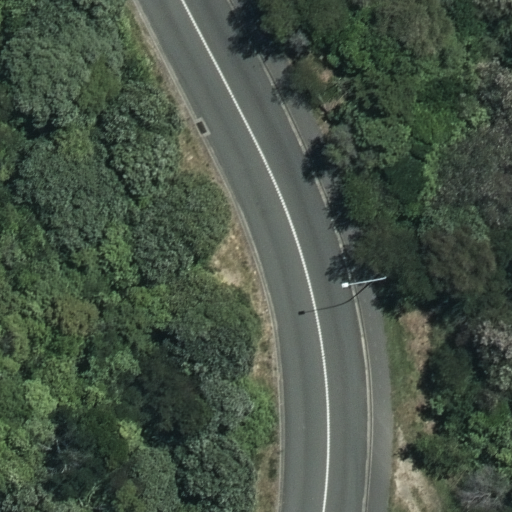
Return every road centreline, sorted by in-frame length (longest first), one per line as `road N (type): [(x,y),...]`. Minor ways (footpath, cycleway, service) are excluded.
road 1 (residential): [(322,511),(326,388),(315,306),(258,147),(180,0)]
road 2 (track): [(434,511),(378,418),(326,388)]
